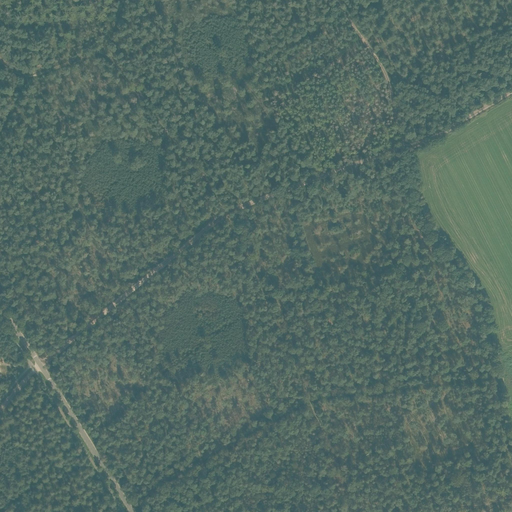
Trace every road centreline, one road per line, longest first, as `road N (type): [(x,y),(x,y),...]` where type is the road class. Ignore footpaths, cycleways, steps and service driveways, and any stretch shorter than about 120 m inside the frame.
road 1 (track): [(336,0),(385,64),(418,211),(481,303),(511,473)]
road 2 (track): [(347,511),(288,345),(225,211)]
road 3 (track): [(511,92),(426,139),(225,211)]
road 4 (track): [(225,211),(34,368)]
road 5 (tertiary): [(132,511),(0,307)]
road 6 (track): [(100,44),(225,211)]
